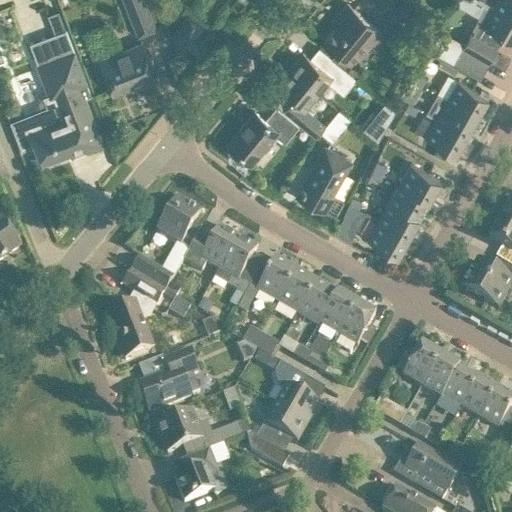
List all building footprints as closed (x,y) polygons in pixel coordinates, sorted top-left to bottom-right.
[(124,0),(138,35),(154,28),(143,0),(124,0)] [(511,0),(497,0),(494,6),(511,16),(511,0)] [(373,42),(382,31),(347,3),(338,14),(343,17),(324,40),(336,49),(329,57),(342,68),(349,60),(350,61),(368,38),(373,42)] [(511,16),(494,6),(486,3),(471,28),(474,30),(472,33),(470,32),(462,47),(489,62),(498,48),(490,44),(497,33),(511,41),(511,16)] [(169,36),(181,46),(198,25),(186,15),(169,36)] [(20,147),(34,142),(42,162),(83,146),(84,150),(101,143),(84,98),(91,95),(66,29),(29,43),(48,91),(43,93),(46,103),(9,117),(20,147)] [(105,73),(112,92),(138,82),(139,85),(156,78),(142,43),(99,59),(105,73)] [(303,51),(289,68),(318,93),(328,81),(343,93),(355,78),(342,68),(329,57),(321,67),(303,51)] [(318,93),(289,68),(274,86),(291,99),(304,110),(305,109),(318,93)] [(412,79),(422,85),(426,78),(416,72),(412,79)] [(422,85),(412,79),(404,94),(414,100),(422,85)] [(458,79),(448,97),(477,113),(489,93),(481,88),(479,91),(458,79)] [(448,97),(437,116),(466,133),(477,113),(448,97)] [(320,131),(325,125),(305,109),(304,110),(291,99),(283,110),(315,137),(320,131)] [(404,108),(414,114),(418,107),(407,101),(404,108)] [(385,102),(378,110),(389,119),(394,109),(385,102)] [(227,144),(248,161),(253,154),(256,156),(274,134),(284,143),(298,125),(275,106),(265,119),(254,111),(227,144)] [(325,125),(320,131),(332,140),(350,119),(338,109),(325,125)] [(466,133),(437,116),(425,137),(438,144),(450,151),(454,154),(466,133)] [(450,151),(438,144),(434,153),(445,159),(450,151)] [(333,195),(332,194),(351,160),(324,145),(296,195),(324,211),(333,195)] [(373,168),(383,172),(386,165),(376,160),(373,168)] [(411,163),(400,182),(429,199),(440,179),(411,163)] [(383,172),(373,168),(369,175),(380,180),(383,172)] [(400,182),(389,201),(418,217),(429,199),(400,182)] [(358,208),(362,201),(351,196),(348,203),(358,208)] [(181,247),(188,252),(195,241),(201,229),(193,225),(200,214),(176,200),(157,234),(181,247)] [(511,200),(501,220),(511,226),(511,200)] [(389,201),(378,219),(407,236),(418,217),(389,201)] [(348,203),(334,233),(346,240),(363,210),(358,208),(348,203)] [(0,261),(21,247),(3,222),(0,218),(0,261)] [(407,236),(378,219),(367,239),(396,255),(407,236)] [(500,262),(508,266),(511,268),(511,226),(501,220),(489,240),(507,251),(500,262)] [(206,264),(219,271),(238,238),(219,227),(207,247),(195,241),(188,252),(183,262),(201,272),(206,264)] [(257,249),(238,238),(219,271),(214,279),(245,297),(250,288),(239,281),(257,249)] [(139,258),(131,272),(165,293),(170,284),(173,279),(157,268),(139,258)] [(256,292),(277,304),(295,271),(275,259),(256,292)] [(511,268),(508,266),(502,277),(476,262),(461,288),(498,309),(507,296),(511,286),(511,268)] [(277,304),(296,315),(315,282),(295,271),(277,304)] [(129,306),(107,315),(126,361),(144,354),(152,351),(141,322),(149,319),(156,308),(165,293),(131,272),(122,287),(133,294),(128,303),(129,306)] [(296,315),(316,326),(335,293),(315,282),(296,315)] [(170,284),(165,293),(176,299),(181,291),(170,284)] [(320,326),(337,336),(354,305),(335,293),(316,326),(319,328),(320,326)] [(236,310),(245,315),(252,305),(243,300),(236,310)] [(354,305),(337,336),(357,347),(375,316),(354,305)] [(242,343),(251,348),(259,334),(250,329),(242,343)] [(403,377),(422,388),(440,357),(421,346),(403,377)] [(292,357),(325,375),(330,366),(297,348),(292,357)] [(169,375),(138,387),(139,389),(133,391),(138,405),(144,402),(144,403),(148,414),(167,406),(191,397),(191,396),(199,393),(193,376),(197,374),(188,352),(182,354),(164,361),(169,375)] [(259,354),(253,364),(261,368),(266,358),(259,354)] [(441,397),(442,397),(458,368),(440,357),(422,388),(440,399),(441,397)] [(282,392),(274,405),(308,425),(319,405),(299,394),(307,380),(290,370),(280,365),(274,375),(279,390),(282,392)] [(442,397),(460,408),(477,379),(458,368),(442,397)] [(460,408),(479,419),(496,390),(477,379),(460,408)] [(511,399),(496,390),(479,419),(498,430),(511,406),(511,399)] [(264,426),(256,438),(269,446),(277,432),(297,444),(308,425),(274,405),(263,425),(264,426)] [(387,420),(399,427),(406,415),(394,408),(387,420)] [(209,451),(236,440),(232,428),(219,434),(219,433),(212,435),(207,423),(196,427),(190,413),(173,421),(154,428),(156,434),(159,433),(167,454),(204,440),(208,451),(209,451)] [(412,434),(418,438),(424,428),(417,425),(412,434)] [(430,432),(424,428),(418,438),(425,442),(430,432)] [(289,458),(269,446),(256,438),(256,439),(250,435),(246,437),(250,452),(265,460),(282,470),(289,458)] [(451,466),(444,462),(418,447),(406,469),(399,465),(393,475),(416,488),(421,479),(447,494),(460,471),(458,470),(451,466)] [(184,503),(214,491),(216,496),(225,493),(227,490),(227,486),(226,482),(224,479),(221,478),(218,476),(210,458),(208,452),(209,452),(209,451),(208,451),(208,452),(173,465),(173,467),(178,478),(175,479),(184,503)] [(450,453),(444,462),(451,466),(456,457),(450,453)] [(511,456),(502,483),(511,486),(511,456)] [(456,457),(451,466),(458,470),(463,460),(456,457)] [(381,511),(383,511),(436,511),(437,511),(412,497),(395,487),(381,511)]
